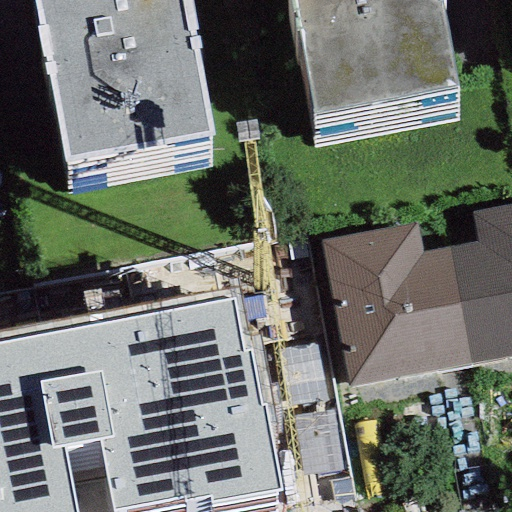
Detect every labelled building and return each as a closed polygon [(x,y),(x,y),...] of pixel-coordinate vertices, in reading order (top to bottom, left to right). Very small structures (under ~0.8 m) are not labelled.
[(183,0),(67,0),(30,7),(66,197),(215,169),(183,0)] [(434,0),(283,0),(312,150),(458,122),(434,0)] [(477,241),(448,247),(472,366),(511,357),(511,203),(472,211),(477,241)] [(416,223),(320,243),(350,390),(472,366),(448,247),(422,252),(416,223)] [(246,383),(236,330),(0,372),(0,511),(74,511),(68,477),(102,470),(109,511),(282,511),(269,435),(263,437),(253,382),(246,383)]
